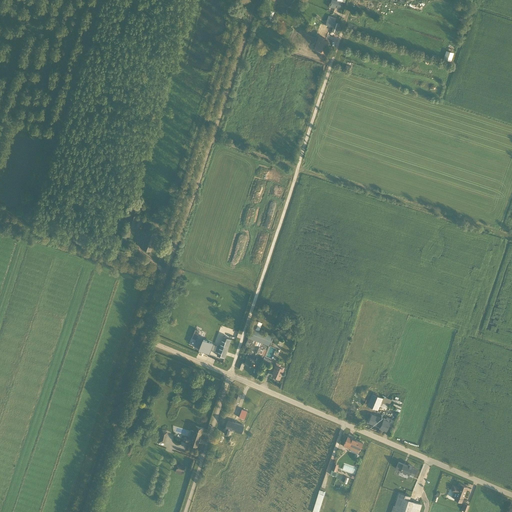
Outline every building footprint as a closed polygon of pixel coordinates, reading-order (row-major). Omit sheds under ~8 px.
[(331,0),(330,3),(331,4),(330,7),(335,8),(336,5),(340,6),(341,2),(345,3),(346,0),(331,0)] [(340,24),(328,19),(325,29),(337,33),(340,24)] [(314,49),(325,53),(328,42),(325,40),(325,39),(318,36),(314,49)] [(134,228),(138,216),(130,214),(123,236),(129,237),(132,227),(134,228)] [(150,252),(157,233),(142,228),(141,232),(147,235),(142,249),(143,249),(142,249),(150,252)] [(244,350),(248,353),(244,364),(253,367),(258,354),(265,356),(269,347),(262,344),(263,344),(269,346),(273,337),(255,330),(258,322),(254,320),(251,328),(252,329),(244,350)] [(218,352),(217,356),(224,358),(230,340),(223,337),(219,347),(212,345),(213,344),(197,337),(193,348),(209,354),(211,350),(218,352)] [(281,364),(276,363),(272,371),(274,372),(273,376),(279,378),(284,367),(280,366),(281,364)] [(381,402),(379,406),(386,409),(387,405),(388,406),(391,400),(384,397),(381,402)] [(242,410),(239,418),(244,420),(247,411),(242,410)] [(228,416),(225,425),(233,427),(233,426),(239,428),(240,424),(237,423),(238,419),(228,416)] [(390,422),(384,419),(380,428),(386,430),(390,422)] [(186,446),(195,449),(196,447),(197,447),(203,429),(190,425),(189,425),(188,425),(188,426),(188,427),(188,428),(188,429),(189,429),(191,430),(188,438),(187,438),(185,443),(187,443),(186,446)] [(166,431),(161,429),(159,435),(161,435),(159,442),(165,443),(167,432),(166,432),(166,431)] [(349,451),(358,454),(363,443),(347,436),(343,446),(350,449),(349,451)] [(414,476),(417,470),(412,468),(413,466),(408,464),(407,466),(403,464),(398,462),(395,468),(400,470),(399,472),(409,476),(409,474),(414,476)] [(338,465),(334,463),(330,475),(336,477),(338,472),(336,472),(338,465)] [(177,473),(184,475),(185,468),(179,467),(177,473)] [(388,479),(377,511),(381,511),(383,511),(394,482),(388,479)] [(468,487),(467,487),(460,484),(458,488),(453,486),(451,490),(453,491),(451,497),(454,498),(454,500),(461,503),(468,487)] [(324,495),(325,492),(319,490),(314,504),(312,511),(318,511),(324,495)] [(410,497),(398,493),(394,505),(393,505),(390,511),(419,511),(420,509),(413,507),(414,502),(409,500),(410,497)]
